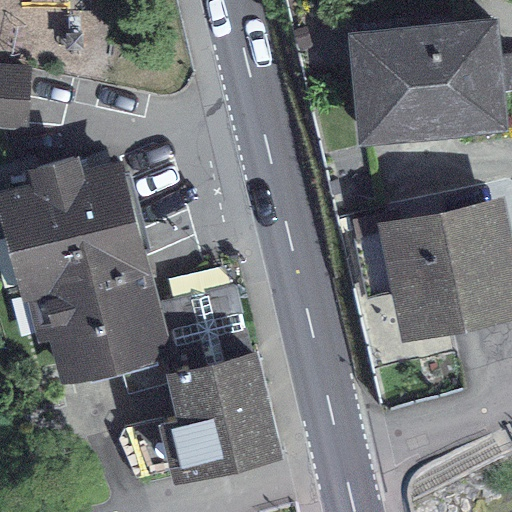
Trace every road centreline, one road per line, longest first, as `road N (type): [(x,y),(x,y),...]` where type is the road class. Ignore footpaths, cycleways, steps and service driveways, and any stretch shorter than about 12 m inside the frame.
road 1 (primary): [(232,0),(344,464)]
road 2 (residential): [(344,464),(511,403)]
